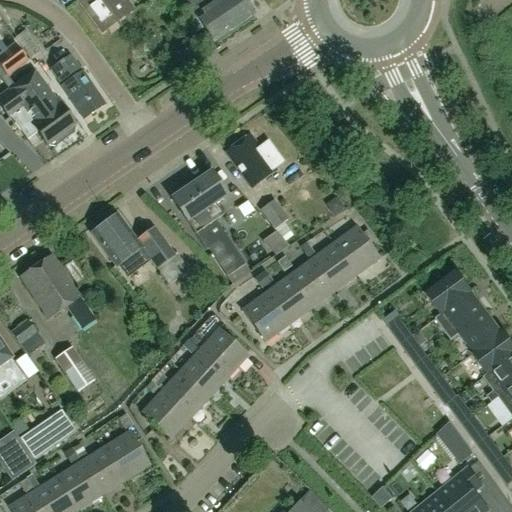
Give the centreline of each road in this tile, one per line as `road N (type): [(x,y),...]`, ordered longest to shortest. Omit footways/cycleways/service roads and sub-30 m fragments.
road 1 (tertiary): [(151,138),(323,27)]
road 2 (residential): [(151,138),(53,11),(27,0)]
road 3 (tertiary): [(0,241),(151,138)]
road 4 (residential): [(177,511),(278,404)]
road 5 (tertiary): [(511,232),(440,132)]
